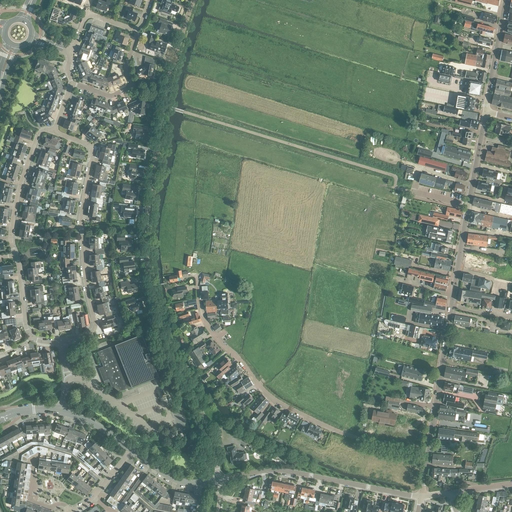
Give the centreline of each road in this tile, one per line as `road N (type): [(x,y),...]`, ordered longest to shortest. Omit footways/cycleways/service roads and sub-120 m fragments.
road 1 (residential): [(219,479),(148,270),(147,208),(165,94)]
road 2 (residential): [(427,453),(334,430),(268,394),(210,329),(196,275)]
road 3 (residential): [(53,131),(92,150),(80,220),(94,328),(61,341)]
road 4 (residential): [(427,453),(468,206)]
road 5 (unclassified): [(421,496),(288,470),(219,479)]
road 6 (residential): [(14,254),(22,178),(38,133),(53,131)]
